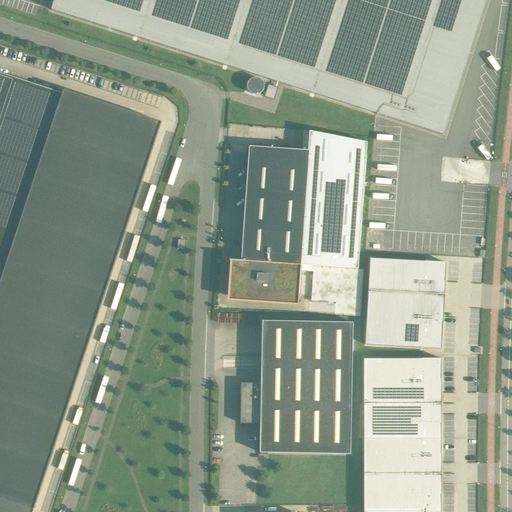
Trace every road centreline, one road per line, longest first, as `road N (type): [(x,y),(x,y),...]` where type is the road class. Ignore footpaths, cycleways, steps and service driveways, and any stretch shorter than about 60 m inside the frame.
road 1 (unclassified): [(200,142),(178,173),(66,511)]
road 2 (unclassified): [(200,142),(207,181),(196,511)]
road 3 (unclassified): [(0,26),(187,84),(204,107),(200,142)]
road 4 (tertiary): [(507,511),(511,284)]
